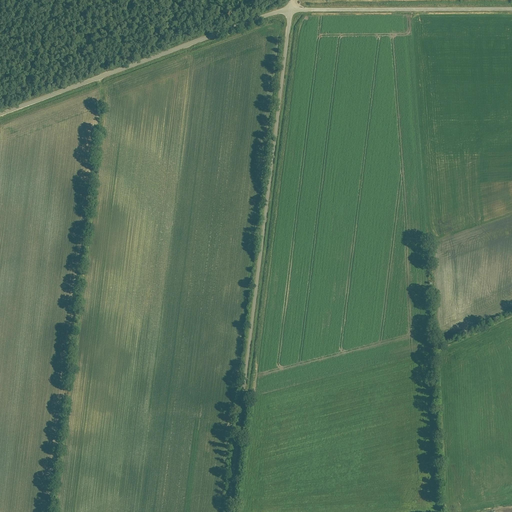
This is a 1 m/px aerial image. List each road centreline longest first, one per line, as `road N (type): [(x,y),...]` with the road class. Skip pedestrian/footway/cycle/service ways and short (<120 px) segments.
road 1 (residential): [(228,511),(290,10)]
road 2 (residential): [(290,10),(0,114)]
road 3 (residential): [(511,10),(290,10)]
